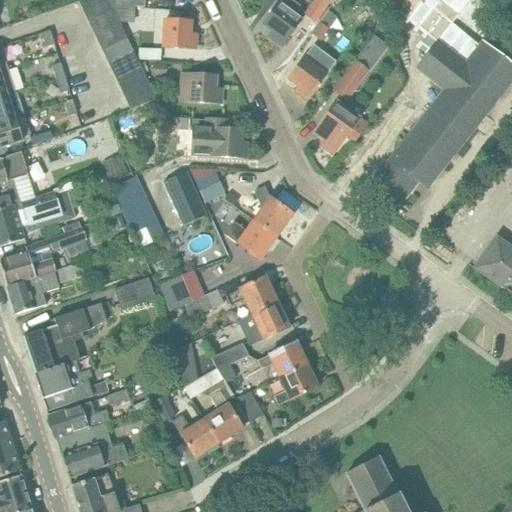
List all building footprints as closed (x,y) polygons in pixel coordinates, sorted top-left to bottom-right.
[(87,21),(112,9),(111,6),(108,0),(86,0),(78,3),(87,21)] [(282,46),(293,30),(300,20),(293,16),(299,8),(288,0),(280,0),(278,4),(263,25),(273,32),(269,37),(282,46)] [(329,0),(314,0),(303,15),(314,23),(331,1),(329,0)] [(401,0),(406,4),(397,14),(437,46),(440,42),(468,63),(480,47),(476,44),(451,24),(470,0),(401,0)] [(94,35),(119,23),(112,9),(87,21),(94,35)] [(127,20),(126,21),(130,21),(141,22),(142,11),(127,10),(127,20)] [(320,41),(337,18),(328,11),(311,34),(320,41)] [(195,50),(196,35),(190,34),(190,22),(165,20),(163,48),(195,50)] [(126,38),(120,24),(119,23),(94,35),(101,50),(126,38)] [(46,48),(54,45),(50,31),(41,34),(46,48)] [(108,65),(134,53),(126,38),(101,50),(108,65)] [(381,172),(369,188),(395,209),(408,194),(418,180),(426,186),(455,150),(461,143),(464,138),(472,129),(477,122),(511,77),(511,64),(508,61),(511,55),(492,39),(488,45),(484,42),(480,47),(468,63),(440,42),(437,46),(417,71),(444,93),(413,133),(402,146),(381,172)] [(301,63),(288,79),(298,87),(295,92),(307,101),(319,85),(327,75),(336,63),(313,46),(305,58),(301,63)] [(0,73),(8,70),(1,47),(0,47),(0,73)] [(160,61),(161,50),(138,49),(138,60),(160,61)] [(116,80),(141,68),(134,53),(108,65),(116,80)] [(346,101),(368,72),(355,62),(334,91),(346,101)] [(56,80),(65,77),(60,63),(52,66),(56,80)] [(166,76),(167,65),(152,65),(152,76),(166,76)] [(123,94),(148,82),(141,68),(116,80),(123,94)] [(0,98),(16,93),(8,70),(0,73),(0,98)] [(221,104),(221,89),(215,89),(215,76),(180,75),(178,103),(221,104)] [(61,94),(69,91),(65,77),(56,80),(61,94)] [(130,110),(149,102),(156,99),(148,82),(123,94),(130,110)] [(0,123),(23,116),(16,93),(0,98),(0,123)] [(68,117),(77,114),(72,100),(63,103),(68,117)] [(354,143),(365,127),(367,125),(336,103),(328,112),(325,117),(313,133),(323,141),(319,146),(333,156),(346,137),(354,143)] [(0,149),(31,139),(23,116),(0,123),(0,149)] [(189,131),(189,119),(173,118),(172,131),(189,131)] [(246,159),(247,143),(241,143),(242,130),(228,129),(229,120),(192,118),(192,120),(193,120),(191,156),(204,157),(226,158),(246,159)] [(0,209),(14,206),(35,199),(27,172),(21,153),(0,159),(0,209)] [(110,184),(129,175),(119,155),(101,164),(110,184)] [(200,192),(219,184),(214,174),(218,172),(190,171),(200,192)] [(186,173),(163,183),(183,226),(205,216),(186,173)] [(14,206),(0,209),(0,247),(14,243),(24,240),(20,229),(28,226),(62,217),(56,196),(73,190),(70,183),(52,190),(53,193),(36,199),(35,199),(14,206)] [(206,204),(213,200),(224,195),(219,184),(200,192),(206,204)] [(276,238),(293,215),(270,198),(264,188),(254,192),(259,203),(262,209),(253,221),(276,238)] [(114,199),(98,205),(103,220),(120,214),(114,199)] [(276,238),(253,221),(243,235),(232,227),(227,234),(260,261),(276,238)] [(61,250),(85,241),(80,228),(36,244),(27,248),(28,253),(32,266),(42,263),(40,256),(50,253),(61,249),(61,250)] [(474,269),(511,296),(511,249),(496,238),(486,253),(474,269)] [(28,253),(0,261),(0,265),(7,288),(46,276),(56,273),(54,266),(51,266),(50,260),(42,263),(32,266),(28,253)] [(15,315),(34,309),(46,306),(42,294),(58,290),(57,284),(84,276),(81,265),(56,273),(46,276),(7,288),(15,315)] [(277,303),(265,277),(246,286),(247,286),(225,296),(230,307),(243,300),(250,314),(237,320),(238,322),(277,303)] [(121,311),(155,300),(148,279),(114,290),(121,311)] [(191,319),(223,303),(217,291),(184,306),(191,319)] [(250,347),(271,337),(289,328),(277,303),(238,322),(250,347)] [(34,376),(78,360),(72,341),(83,338),(82,333),(89,331),(105,321),(100,305),(55,320),(57,326),(22,338),(34,376)] [(306,365),(295,343),(256,362),(260,371),(273,365),(279,378),(306,365)] [(229,365),(231,364),(248,356),(241,344),(211,358),(217,371),(218,371),(229,365)] [(80,375),(76,363),(79,362),(78,360),(34,376),(42,400),(43,399),(47,412),(92,397),(108,392),(105,383),(89,388),(86,380),(90,378),(88,373),(80,375)] [(229,365),(218,371),(225,383),(235,378),(229,365)] [(291,401),(317,389),(306,365),(279,378),(285,391),(273,397),(278,406),(290,400),(291,401)] [(166,393),(181,387),(174,369),(159,376),(166,393)] [(234,398),(221,380),(215,371),(201,379),(184,388),(190,400),(200,395),(200,393),(207,389),(212,397),(209,399),(217,411),(203,420),(219,444),(242,429),(226,403),(234,398)] [(110,407),(130,400),(126,390),(107,396),(110,407)] [(249,424),(263,415),(249,393),(234,400),(249,424)] [(163,423),(175,416),(165,396),(153,403),(163,423)] [(67,410),(48,416),(55,439),(85,430),(108,422),(105,414),(104,411),(94,414),(93,414),(89,403),(80,406),(67,410)] [(190,429),(182,416),(171,422),(195,459),(219,444),(203,420),(190,429)] [(0,477),(20,471),(4,422),(0,422),(0,477)] [(89,443),(85,430),(55,439),(59,452),(89,443)] [(98,455),(95,445),(80,450),(61,456),(69,480),(88,473),(127,461),(123,447),(98,455)] [(397,496),(378,458),(345,475),(353,489),(347,492),(350,497),(355,495),(363,511),(406,511),(398,495),(397,496)] [(115,503),(106,475),(71,486),(79,511),(140,511),(139,506),(125,511),(122,501),(115,503)] [(25,511),(30,510),(21,476),(1,481),(0,481),(0,511),(25,511)]
